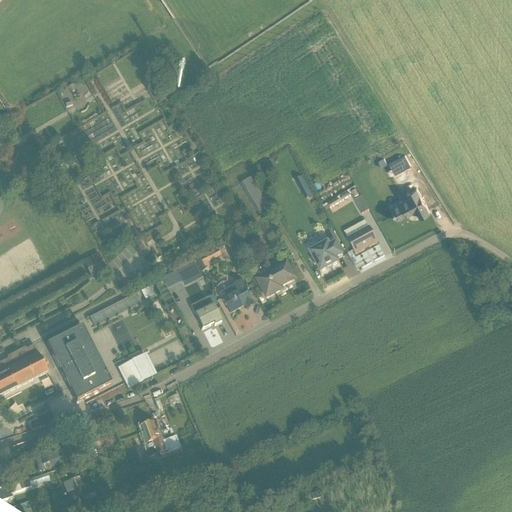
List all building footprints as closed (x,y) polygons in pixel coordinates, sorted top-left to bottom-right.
[(365,188),(362,190),(367,201),(381,194),(370,173),(360,178),(365,188)] [(264,210),(247,177),(233,184),(238,195),(242,193),(253,216),(264,210)] [(430,212),(416,187),(388,202),(397,219),(416,209),(420,217),(430,212)] [(369,210),(360,195),(352,199),(361,214),(369,210)] [(352,250),(374,238),(366,223),(344,235),(352,250)] [(342,267),(339,262),(345,259),(337,245),(331,248),(329,245),(310,255),(322,278),(342,267)] [(198,265),(217,257),(213,248),(194,257),(198,265)] [(159,265),(173,257),(169,249),(155,256),(159,265)] [(98,253),(84,260),(93,276),(106,268),(98,253)] [(192,262),(156,280),(164,296),(200,277),(192,262)] [(298,282),(288,264),(256,281),(268,303),(285,293),(283,290),(298,282)] [(246,313),(255,308),(242,283),(233,288),(237,295),(222,302),(229,316),(244,309),(246,313)] [(204,334),(222,325),(209,300),(191,309),(204,334)] [(49,350),(78,405),(112,387),(83,332),(49,350)] [(0,443),(32,433),(54,422),(50,414),(29,425),(31,430),(0,440),(0,396),(50,371),(34,343),(0,360),(0,443)] [(37,394),(40,400),(49,395),(46,389),(37,394)] [(165,405),(172,406),(173,397),(166,396),(165,405)] [(8,404),(0,410),(7,418),(15,412),(8,404)] [(147,456),(164,450),(154,423),(137,430),(147,456)]
